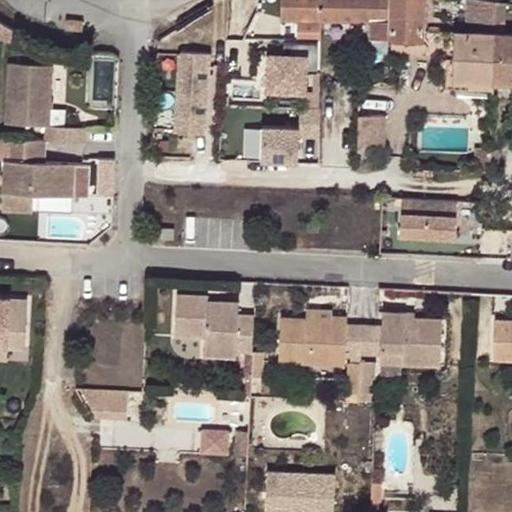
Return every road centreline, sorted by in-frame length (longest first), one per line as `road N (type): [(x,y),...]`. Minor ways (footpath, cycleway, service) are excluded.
road 1 (residential): [(125,261),(511,278)]
road 2 (residential): [(411,180),(128,171)]
road 3 (residential): [(123,27),(133,60),(128,171)]
road 4 (residential): [(0,253),(125,261)]
